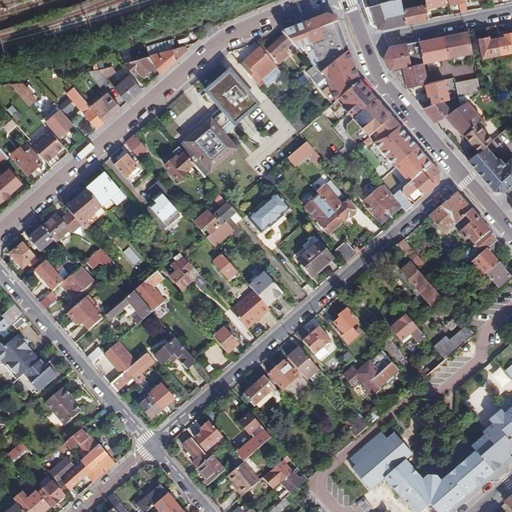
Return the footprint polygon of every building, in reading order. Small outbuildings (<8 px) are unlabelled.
[(378,28),(407,23),(404,9),(401,0),(393,0),(390,1),(374,4),(365,7),(371,24),(378,28)] [(460,0),(463,12),(469,11),(466,0),(452,0),(452,1),(460,0)] [(407,23),(429,19),(426,4),(404,9),(407,23)] [(323,73),(348,51),(337,19),(326,15),(305,24),(314,49),(316,54),(323,73)] [(207,33),(214,26),(210,22),(202,28),(207,33)] [(305,24),(284,32),(285,34),(293,42),(312,64),(315,67),(321,75),(323,73),(316,54),(313,57),(309,51),(314,49),(305,24)] [(423,64),(473,54),(469,31),(419,42),(423,63),(423,64)] [(498,39),(500,54),(511,52),(511,32),(505,34),(506,37),(498,39)] [(293,42),(285,34),(265,51),(279,65),(289,56),(284,50),(293,42)] [(483,57),(500,54),(498,39),(490,40),(489,37),(480,39),(483,57)] [(388,68),(390,70),(423,63),(419,42),(389,48),(384,58),(388,68)] [(151,56),(174,50),(172,44),(162,46),(161,46),(147,50),(150,57),(151,56)] [(185,46),(174,50),(151,56),(156,66),(160,74),(188,49),(185,46)] [(246,72),(252,78),(256,83),(259,81),(261,83),(279,68),(260,48),(243,63),(249,69),(246,72)] [(359,81),(348,51),(323,73),(321,75),(315,67),(307,74),(334,104),(336,102),(359,81)] [(151,56),(150,57),(126,63),(136,74),(140,71),(144,76),(156,66),(151,56)] [(243,63),(240,65),(246,72),(249,69),(243,63)] [(390,70),(406,88),(426,84),(427,83),(423,64),(423,63),(390,70)] [(114,72),(113,67),(100,70),(107,78),(114,72)] [(107,78),(100,70),(87,72),(102,90),(111,83),(107,78)] [(179,147),(194,165),(205,177),(237,150),(222,134),(235,123),(258,104),(229,71),(204,93),(221,112),(211,120),(200,129),(197,126),(193,129),(196,133),(184,143),(183,144),(179,147)] [(303,75),(295,80),(299,87),(308,82),(303,75)] [(115,88),(127,102),(142,89),(130,76),(125,80),(124,79),(120,82),(121,84),(115,88)] [(455,83),(458,97),(472,94),(480,92),(477,78),(455,83)] [(431,93),(433,103),(449,99),(445,79),(427,83),(426,84),(428,94),(431,93)] [(359,81),(336,102),(369,138),(392,117),(359,81)] [(35,101),(21,85),(13,86),(30,105),(35,101)] [(97,128),(105,122),(92,107),(85,98),(75,87),(67,94),(72,100),(76,104),(81,109),(77,113),(82,118),(85,115),(97,128)] [(92,107),(105,122),(121,108),(108,93),(92,107)] [(472,94),(458,97),(462,105),(466,102),(473,97),(472,94)] [(72,107),(69,103),(67,102),(59,109),(64,115),(72,107)] [(466,102),(462,105),(446,116),(452,123),(453,122),(464,135),(465,134),(479,151),(486,145),(492,140),(482,129),(478,124),(482,121),(466,102)] [(72,124),(64,115),(59,109),(54,103),(51,106),(56,112),(45,122),(58,136),(63,132),(65,134),(69,130),(67,128),(72,124)] [(435,104),(424,110),(436,123),(446,116),(435,104)] [(11,105),(5,110),(15,121),(21,117),(11,105)] [(0,115),(7,123),(11,118),(3,109),(0,111),(0,115)] [(191,128),(188,124),(193,121),(187,111),(173,119),(182,133),(191,128)] [(396,122),(392,117),(369,138),(396,167),(400,164),(418,147),(396,122)] [(16,124),(11,118),(7,123),(3,126),(7,131),(16,124)] [(486,126),(482,121),(478,124),(482,129),(486,126)] [(32,142),(33,143),(31,144),(47,162),(54,157),(52,155),(56,153),(64,146),(49,128),(32,142)] [(136,134),(126,143),(132,151),(137,155),(144,149),(141,145),(144,143),(136,134)] [(324,161),(307,141),(301,147),(288,158),(296,167),(310,154),(320,165),(324,161)] [(486,145),(479,151),(468,160),(494,190),(504,192),(511,185),(511,176),(503,165),(499,168),(495,163),(499,160),(486,145)] [(194,165),(179,147),(172,153),(176,158),(166,167),(178,181),(186,174),(185,172),(194,165)] [(416,177),(432,163),(429,160),(418,147),(400,164),(411,175),(413,173),(416,177)] [(42,163),(30,149),(15,162),(28,176),(42,163)] [(137,155),(132,151),(127,155),(131,160),(137,155)] [(142,172),(131,160),(127,155),(115,166),(126,178),(131,173),(134,176),(136,173),(139,175),(142,172)] [(511,157),(505,163),(503,165),(511,176),(511,157)] [(501,158),(499,160),(495,163),(499,168),(503,165),(505,163),(501,158)] [(439,172),(432,163),(416,177),(405,188),(403,192),(407,197),(417,188),(419,191),(411,198),(415,203),(439,182),(439,172)] [(396,167),(381,181),(385,185),(393,195),(397,192),(399,190),(393,183),(403,174),(396,167)] [(0,200),(22,182),(10,169),(0,177),(0,200)] [(105,175),(88,190),(102,207),(106,212),(114,204),(116,206),(125,198),(105,175)] [(320,195),(344,221),(348,217),(351,218),(356,214),(355,212),(357,210),(331,181),(326,186),(320,178),(312,185),(320,195)] [(145,211),(160,229),(178,214),(160,193),(165,188),(158,180),(150,187),(157,195),(152,200),(155,202),(145,211)] [(385,185),(381,188),(395,204),(378,218),(383,224),(402,207),(398,203),(393,195),(385,185)] [(395,204),(381,188),(365,203),(378,218),(395,204)] [(102,207),(88,190),(71,204),(66,208),(69,212),(81,225),(84,229),(89,225),(86,221),(102,207)] [(291,208),(278,192),(249,219),(261,234),(269,227),(270,229),(284,217),(283,215),(291,208)] [(402,207),(406,212),(410,208),(397,192),(393,195),(398,203),(402,207)] [(475,244),(490,231),(488,229),(462,199),(457,192),(429,216),(444,233),(465,215),(469,221),(466,223),(468,225),(459,233),(465,240),(469,237),(475,244)] [(330,235),(344,221),(320,195),(306,208),(330,235)] [(195,223),(202,231),(208,238),(230,218),(236,213),(231,207),(215,220),(208,212),(195,223)] [(81,225),(69,212),(60,220),(56,215),(42,227),(53,240),(56,243),(70,231),(72,233),(81,225)] [(243,233),(230,218),(208,238),(216,246),(231,233),(236,238),(243,233)] [(40,251),(53,240),(42,227),(29,238),(40,251)] [(403,240),(395,247),(410,263),(416,270),(423,264),(403,240)] [(347,242),(336,251),(346,263),(357,253),(347,242)] [(35,256),(24,243),(11,254),(23,269),(30,262),(29,261),(35,256)] [(335,259),(321,243),(300,260),(304,264),(302,266),(309,275),(311,273),(314,277),(335,259)] [(467,259),(495,289),(510,276),(482,245),(467,259)] [(128,247),(122,252),(133,265),(140,260),(128,247)] [(118,269),(101,248),(86,261),(92,269),(103,259),(115,273),(118,269)] [(67,256),(63,251),(58,254),(63,259),(67,256)] [(238,272),(222,254),(214,262),(229,280),(238,272)] [(179,264),(183,259),(179,255),(175,259),(176,261),(179,264)] [(192,269),(183,259),(179,264),(176,261),(171,266),(176,272),(170,277),(181,291),(189,284),(184,277),(192,269)] [(39,275),(52,291),(63,281),(55,273),(62,267),(56,260),(49,266),(45,261),(37,268),(41,273),(39,275)] [(416,270),(410,263),(400,272),(430,306),(440,297),(429,285),(416,270)] [(91,280),(81,268),(63,283),(73,295),(91,280)] [(157,271),(136,289),(134,291),(153,313),(166,301),(154,288),(163,279),(157,271)] [(283,294),(265,273),(250,286),(254,291),(268,307),(283,294)] [(134,291),(106,315),(111,320),(131,304),(141,315),(134,321),(136,322),(124,332),(127,335),(153,313),(134,291)] [(268,307),(254,291),(231,311),(247,330),(270,310),(268,307)] [(51,292),(39,302),(46,309),(57,299),(51,292)] [(88,296),(67,314),(73,321),(75,319),(80,326),(83,324),(88,331),(102,319),(96,312),(99,310),(88,296)] [(11,326),(25,315),(16,304),(2,316),(4,319),(11,326)] [(358,322),(347,309),(337,317),(339,319),(334,324),(340,331),(338,332),(348,344),(351,341),(352,342),(362,333),(355,325),(358,322)] [(425,337),(404,313),(394,321),(397,324),(391,330),(401,341),(402,341),(402,342),(411,334),(419,342),(425,337)] [(451,330),(461,322),(456,316),(446,325),(451,330)] [(4,333),(7,330),(11,326),(4,319),(0,322),(0,330),(1,330),(4,333)] [(319,327),(303,341),(315,355),(325,347),(331,342),(319,327)] [(434,347),(445,360),(473,336),(466,327),(444,346),(440,342),(434,347)] [(224,328),(213,337),(227,353),(235,347),(227,337),(229,334),(224,328)] [(10,333),(7,330),(4,333),(1,336),(3,339),(10,333)] [(170,333),(165,338),(170,343),(156,356),(163,364),(170,358),(173,362),(176,359),(186,371),(195,363),(170,333)] [(29,353),(31,352),(32,351),(18,335),(4,347),(7,351),(0,356),(0,370),(12,384),(20,377),(37,363),(29,353)] [(383,345),(377,339),(373,342),(380,351),(385,348),(383,345)] [(383,345),(385,348),(392,342),(390,340),(383,345)] [(418,349),(411,341),(407,345),(413,353),(418,349)] [(130,362),(119,371),(121,375),(136,362),(119,342),(116,344),(130,362)] [(385,348),(417,385),(427,376),(417,363),(412,367),(406,360),(402,354),(392,342),(385,348)] [(116,344),(104,354),(119,371),(130,362),(116,344)] [(288,359),(301,373),(307,380),(319,370),(299,347),(287,357),(288,359)] [(325,347),(315,355),(320,361),(329,352),(325,347)] [(87,357),(93,363),(104,354),(99,348),(87,357)] [(39,361),(31,352),(29,353),(37,363),(38,362),(39,361)] [(121,375),(111,384),(117,391),(133,377),(136,376),(141,375),(155,362),(147,353),(136,362),(121,375)] [(297,376),(301,373),(288,359),(284,362),(297,376)] [(370,396),(399,372),(391,363),(379,374),(366,359),(354,369),(350,364),(340,373),(352,386),(357,381),(370,396)] [(38,362),(37,363),(20,377),(33,393),(35,391),(37,393),(58,376),(50,367),(46,371),(44,368),(38,362)] [(282,389),(297,376),(284,362),(269,375),(282,389)] [(499,366),(489,374),(500,388),(510,381),(499,366)] [(145,379),(141,375),(136,376),(137,377),(134,379),(138,383),(139,384),(145,379)] [(278,392),(265,378),(244,395),(254,406),(257,404),(260,408),(278,392)] [(149,396),(161,411),(173,401),(161,386),(149,396)] [(70,399),(72,397),(63,387),(43,404),(63,427),(81,411),(75,404),(70,399)] [(151,419),(161,411),(149,396),(147,394),(139,402),(142,405),(140,406),(151,419)] [(368,427),(394,404),(390,400),(364,423),(368,427)] [(353,470),(363,481),(377,468),(386,479),(414,511),(422,511),(430,505),(436,511),(448,511),(511,458),(509,454),(510,451),(511,448),(511,446),(510,444),(509,441),(506,437),(511,431),(511,408),(504,416),(502,414),(498,413),(491,420),(491,423),(493,425),(483,434),(485,436),(472,448),(476,453),(443,482),(438,476),(429,476),(424,480),(407,461),(414,455),(395,434),(388,439),(382,433),(351,460),(357,467),(353,470)] [(234,451),(243,462),(271,437),(266,431),(264,430),(250,414),(239,423),(250,435),(251,434),(255,438),(242,449),(239,446),(234,451)] [(356,437),(368,427),(364,423),(361,420),(350,430),(356,437)] [(222,437),(209,422),(201,428),(204,431),(198,435),(195,438),(206,451),(222,437)] [(189,425),(183,431),(190,438),(192,441),(195,438),(198,435),(189,425)] [(353,441),(356,437),(350,430),(347,426),(343,429),(349,436),(353,441)] [(266,431),(271,437),(281,449),(285,446),(270,428),(266,431)] [(81,429),(65,443),(71,450),(78,443),(80,445),(90,436),(87,431),(84,434),(81,429)] [(84,457),(98,445),(98,444),(90,436),(80,445),(84,449),(80,452),(84,457)] [(339,453),(353,441),(349,436),(335,449),(339,453)] [(192,441),(190,438),(182,445),(195,460),(192,463),(197,469),(208,459),(192,441)] [(27,448),(22,443),(6,456),(9,460),(11,462),(27,448)] [(236,468),(243,462),(234,451),(227,443),(208,459),(197,469),(209,483),(224,470),(215,459),(222,452),(236,468)] [(90,470),(86,474),(93,483),(112,466),(107,461),(110,459),(98,445),(84,457),(81,460),(84,465),(90,470)] [(330,452),(334,457),(339,453),(335,449),(334,448),(330,452)] [(53,462),(49,457),(41,464),(45,469),(53,462)] [(281,483),(298,469),(293,463),(288,467),(286,465),(291,460),(288,457),(263,478),(269,485),(271,484),(276,479),(280,484),(281,483)] [(55,481),(65,492),(86,474),(90,470),(84,465),(78,470),(68,458),(49,474),(55,481)] [(260,480),(243,462),(236,468),(227,476),(243,495),(260,480)] [(377,468),(363,481),(372,491),(386,479),(377,468)] [(282,502),(285,500),(290,495),(308,480),(298,469),(281,483),(288,491),(279,499),(282,502)] [(275,489),(280,484),(276,479),(271,484),(275,489)] [(63,494),(65,492),(55,481),(53,482),(52,481),(40,492),(51,505),(52,504),(54,506),(65,496),(63,494)] [(131,505),(137,511),(146,511),(154,506),(167,495),(157,483),(131,505)] [(44,511),(50,507),(37,492),(29,498),(23,491),(13,500),(17,504),(24,511),(44,511)] [(111,495),(105,500),(113,509),(119,504),(111,495)] [(167,495),(154,506),(158,511),(180,511),(181,511),(167,495)] [(282,502),(270,511),(280,511),(289,505),(285,500),(282,502)]
